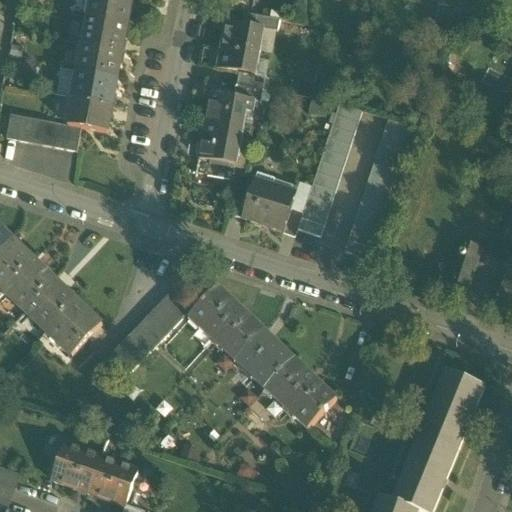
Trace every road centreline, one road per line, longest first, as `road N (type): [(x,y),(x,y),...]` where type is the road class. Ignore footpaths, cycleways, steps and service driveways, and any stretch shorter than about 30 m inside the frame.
road 1 (residential): [(511,354),(158,229)]
road 2 (residential): [(158,229),(199,0)]
road 3 (residential): [(158,229),(0,179)]
